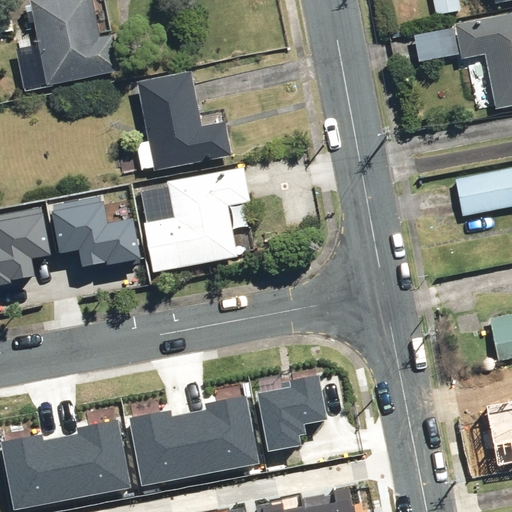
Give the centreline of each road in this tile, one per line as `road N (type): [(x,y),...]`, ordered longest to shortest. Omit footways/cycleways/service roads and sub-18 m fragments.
road 1 (residential): [(384,294),(0,369)]
road 2 (residential): [(384,294),(329,0)]
road 3 (residential): [(424,511),(384,294)]
